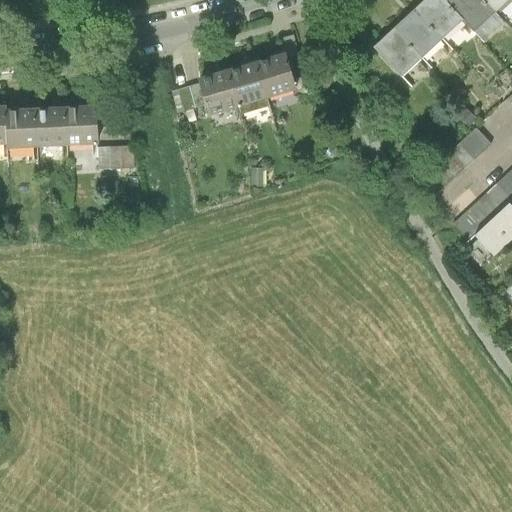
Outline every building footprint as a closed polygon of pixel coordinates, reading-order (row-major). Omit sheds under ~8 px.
[(443,38),(464,19),(446,0),(422,0),(414,7),(443,38)] [(474,30),(495,11),(484,0),(446,0),(464,19),(474,30)] [(484,0),(495,11),(507,0),(484,0)] [(414,7),(394,26),(422,57),(443,38),(414,7)] [(505,23),(495,11),(474,30),(484,42),(505,23)] [(401,76),(422,57),(394,26),(373,45),(401,76)] [(281,38),(285,52),(287,57),(298,54),(292,35),(281,38)] [(285,52),(256,60),(267,95),(295,86),(287,57),(285,52)] [(256,60),(228,69),(239,104),(267,95),(256,60)] [(210,112),(239,104),(228,69),(200,78),(201,82),(207,103),(210,112)] [(207,103),(201,82),(178,89),(184,110),(207,103)] [(94,108),(64,109),(66,144),(96,143),(94,108)] [(64,109),(34,110),(36,146),(66,144),(64,109)] [(6,147),(36,146),(34,110),(4,112),(6,144),(6,147)] [(429,201),(491,144),(475,127),(414,184),(429,201)] [(133,146),(97,147),(98,169),(134,167),(133,146)] [(263,182),(263,169),(250,169),(251,182),(263,182)] [(475,235),(509,203),(511,200),(511,169),(450,227),(465,243),(475,235)] [(511,239),(511,205),(509,203),(475,235),(494,256),(511,239)]
